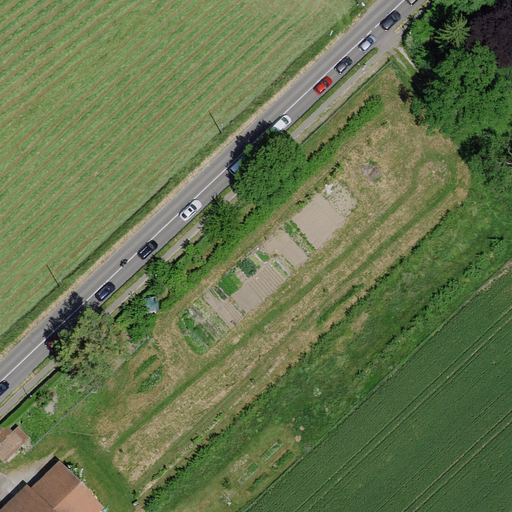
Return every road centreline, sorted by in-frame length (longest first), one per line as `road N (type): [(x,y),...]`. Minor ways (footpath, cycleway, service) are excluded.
road 1 (secondary): [(0,382),(404,0)]
road 2 (track): [(377,25),(511,188)]
